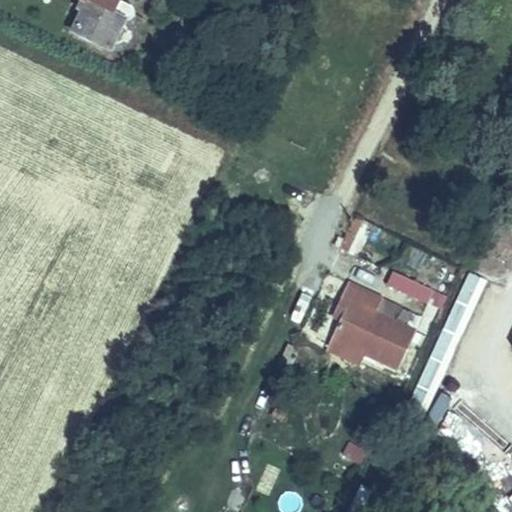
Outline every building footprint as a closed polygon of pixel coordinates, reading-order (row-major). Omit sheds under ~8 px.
[(127,17),(90,0),(73,0),(68,11),(77,17),(71,27),(86,34),(88,30),(115,42),(127,17)] [(90,0),(127,17),(134,0),(90,0)] [(477,0),(403,160),(428,172),(508,0),(477,0)] [(402,412),(422,420),(484,278),(464,270),(402,412)] [(429,301),(433,285),(387,274),(384,290),(429,301)] [(349,283),(342,297),(350,300),(339,321),(331,339),(364,355),(397,371),(415,333),(400,326),(377,314),(384,300),(349,283)] [(332,317),(339,321),(350,300),(342,297),(332,317)] [(400,326),(415,333),(422,318),(407,311),(400,326)] [(364,355),(331,339),(326,350),(359,365),(364,355)] [(359,465),(367,450),(350,441),(342,455),(359,465)] [(261,461),(248,486),(266,495),(279,471),(261,461)] [(286,511),(296,511),(304,501),(288,490),(277,506),(286,511)]
